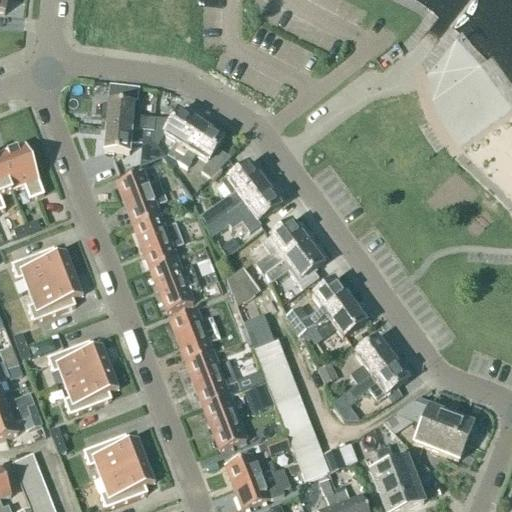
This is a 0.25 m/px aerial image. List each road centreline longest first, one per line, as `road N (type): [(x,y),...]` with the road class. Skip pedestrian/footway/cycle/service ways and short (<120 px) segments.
road 1 (residential): [(511,403),(436,373),(248,122),(173,78),(81,64),(40,75)]
road 2 (residential): [(202,511),(40,75)]
